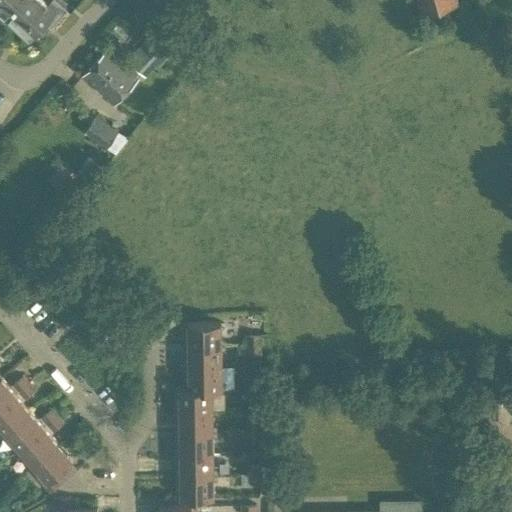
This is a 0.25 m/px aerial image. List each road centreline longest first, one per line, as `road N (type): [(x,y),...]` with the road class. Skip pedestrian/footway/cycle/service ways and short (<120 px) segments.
road 1 (residential): [(127,451),(0,313)]
road 2 (residential): [(127,451),(153,410),(153,349),(135,348),(104,312)]
